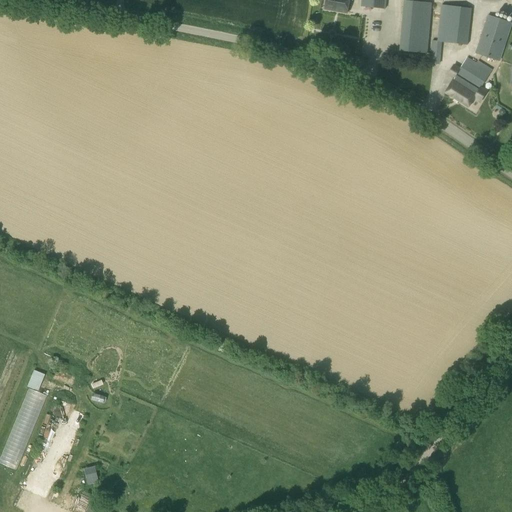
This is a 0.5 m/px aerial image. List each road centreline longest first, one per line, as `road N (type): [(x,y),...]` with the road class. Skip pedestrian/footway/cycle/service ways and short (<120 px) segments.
road 1 (unclassified): [(511,172),(450,128),(311,61),(33,0)]
road 2 (unclassified): [(370,511),(423,463),(511,341)]
